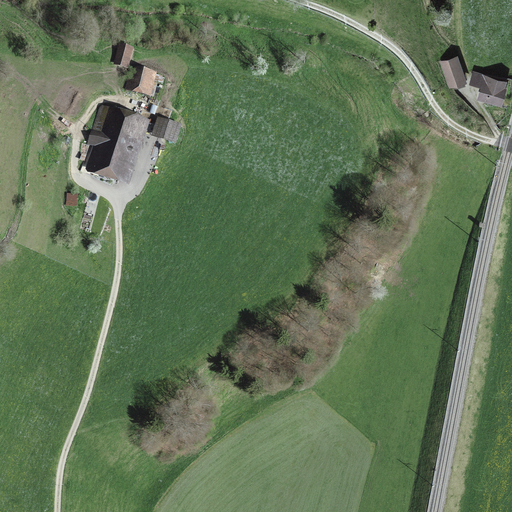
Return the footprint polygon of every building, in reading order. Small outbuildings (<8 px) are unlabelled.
[(120,48),(116,63),(125,65),(129,51),(120,48)] [(442,63),(449,84),(464,80),(456,58),(442,63)] [(125,89),(148,97),(156,77),(132,69),(125,89)] [(502,78),(477,73),(474,83),(485,86),(481,96),(482,100),(491,103),(492,98),(499,100),(501,91),(499,90),(502,78)] [(75,120),(87,106),(69,91),(57,105),(75,120)] [(90,141),(101,145),(93,169),(123,179),(142,122),(101,108),(90,141)] [(156,136),(172,142),(177,128),(160,122),(156,136)]
